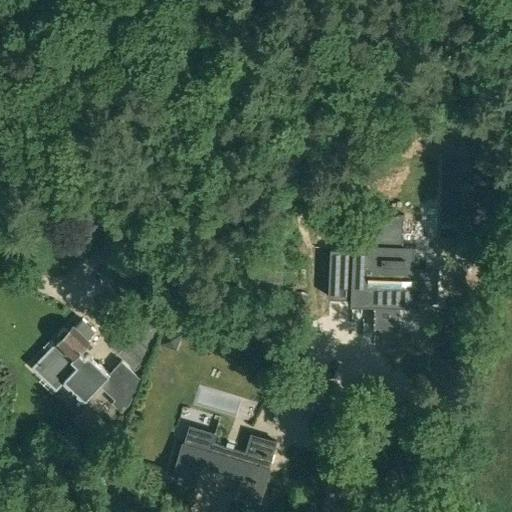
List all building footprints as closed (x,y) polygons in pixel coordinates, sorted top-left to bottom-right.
[(375,328),(399,329),(400,305),(412,306),(412,299),(437,300),(438,271),(414,270),(415,245),(403,245),(404,215),(374,214),(373,243),(355,243),(355,249),(333,248),(331,296),(376,298),(375,328)] [(364,318),(363,309),(344,310),(345,319),(364,318)] [(87,399),(101,385),(111,374),(110,372),(93,356),(91,355),(88,355),(86,357),(81,352),(92,340),(90,338),(97,331),(84,318),(77,326),(75,324),(70,330),(68,328),(66,327),(59,333),(60,336),(62,338),(58,343),(57,342),(35,365),(58,387),(66,378),(87,399)] [(120,353),(136,369),(152,351),(150,349),(158,340),(141,324),(133,332),(135,335),(120,353)] [(177,350),(182,335),(167,330),(162,345),(177,350)] [(188,351),(180,366),(195,373),(202,358),(188,351)] [(151,355),(135,379),(155,392),(171,368),(151,355)] [(312,425),(353,445),(362,428),(320,408),(312,425)] [(86,409),(75,420),(91,435),(102,424),(86,409)] [(187,443),(185,443),(175,473),(198,480),(196,488),(235,500),(238,490),(262,497),(271,468),(268,468),(277,441),(253,434),(247,452),(214,442),(217,435),(191,427),(187,443)]
